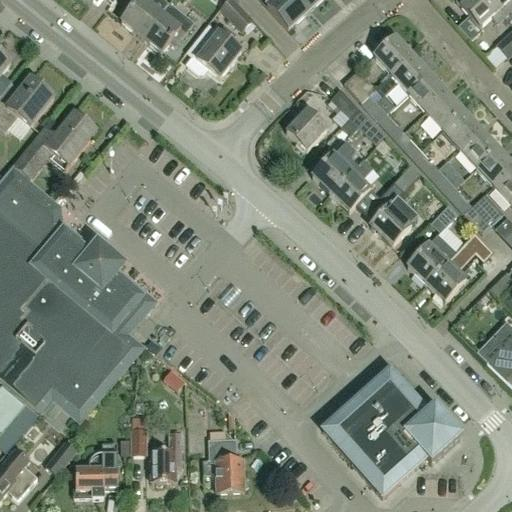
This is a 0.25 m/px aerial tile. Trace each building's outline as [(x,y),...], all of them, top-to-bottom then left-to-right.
[(142,42),(168,8),(157,0),(138,0),(141,2),(122,26),(142,42)] [(307,16),(292,0),(279,0),(268,11),(289,34),(307,16)] [(292,0),(307,16),(324,0),(292,0)] [(486,0),(471,0),(462,0),(458,4),(456,6),(460,10),(480,32),(491,22),(496,28),(505,20),(486,0)] [(511,0),(486,0),(505,20),(511,13),(511,0)] [(219,14),(241,37),(253,25),(231,2),(219,14)] [(193,28),(168,8),(142,42),(162,58),(170,47),(175,51),(193,28)] [(203,79),(208,73),(220,83),(242,56),(231,47),(236,41),(225,31),(220,37),(219,36),(218,37),(207,30),(185,58),(191,62),(184,70),(198,79),(203,79)] [(511,58),(511,34),(496,50),(507,63),(511,58)] [(395,42),(373,62),(390,79),(412,59),(395,42)] [(0,78),(10,67),(0,58),(0,78)] [(430,79),(412,59),(390,79),(375,93),(374,94),(381,101),(397,87),(398,88),(408,99),(430,79)] [(361,72),(343,88),(360,107),(374,94),(375,93),(366,83),(368,81),(361,72)] [(430,79),(408,99),(425,117),(447,98),(430,79)] [(0,99),(0,133),(5,137),(18,121),(30,131),(53,102),(30,83),(12,106),(2,98),(0,99)] [(358,114),(340,95),(329,105),(348,123),(358,114)] [(464,116),(447,98),(425,117),(442,136),(464,116)] [(375,105),(366,113),(378,127),(387,119),(375,105)] [(367,123),(358,114),(348,123),(341,131),(350,140),(367,123)] [(307,115),(286,137),(307,156),(327,134),(307,115)] [(481,134),(464,116),(442,136),(459,154),(481,134)] [(44,131),(24,156),(13,171),(30,185),(42,170),(47,165),(64,178),(68,172),(97,137),(73,117),(55,140),(44,131)] [(404,137),(387,119),(378,127),(395,145),(404,137)] [(481,134),(459,154),(476,173),(498,153),(481,134)] [(404,137),(395,145),(412,164),(421,156),(404,137)] [(344,147),(312,180),(330,198),(357,170),(348,161),(354,156),(344,147)] [(511,174),(511,167),(498,153),(476,173),(493,191),(511,174)] [(421,156),(412,164),(429,183),(438,174),(421,156)] [(394,189),(411,171),(401,160),(384,179),(394,189)] [(357,170),(330,198),(350,217),(371,195),(361,185),(372,174),(362,165),(357,170)] [(438,174),(429,183),(446,201),(455,193),(438,174)] [(511,174),(493,191),(511,211),(511,174)] [(0,384),(38,416),(53,398),(80,421),(138,353),(122,340),(151,307),(149,306),(131,290),(130,289),(129,289),(116,278),(118,275),(113,271),(114,270),(115,268),(115,267),(115,265),(115,263),(115,262),(114,260),(113,259),(112,258),(110,257),(109,256),(107,256),(106,255),(104,256),(102,256),(101,257),(99,257),(98,258),(94,254),(91,257),(58,229),(57,228),(57,215),(10,175),(0,186),(0,384)] [(455,193),(446,201),(462,219),(463,218),(471,211),(455,193)] [(482,238),(490,231),(502,219),(484,199),(471,211),(463,218),(482,238)] [(396,204),(391,210),(371,231),(392,250),(411,230),(411,229),(416,223),(396,204)] [(457,219),(447,210),(430,228),(439,238),(457,219)] [(511,227),(507,223),(496,233),(505,244),(511,237),(511,227)] [(463,250),(481,266),(491,256),(473,239),(463,250)] [(426,289),(448,266),(447,266),(455,258),(437,240),(407,271),(426,289)] [(448,266),(426,289),(445,307),(466,284),(448,266)] [(511,284),(505,278),(490,293),(500,303),(511,291),(511,284)] [(511,333),(506,327),(477,357),(478,358),(487,367),(511,391),(511,333)] [(390,375),(323,435),(382,502),(425,463),(430,469),(460,443),(434,413),(429,418),(390,375)] [(162,391),(175,396),(180,384),(167,379),(162,391)] [(3,391),(0,394),(0,435),(2,437),(4,435),(16,446),(37,421),(25,410),(3,391)] [(54,406),(46,414),(54,420),(61,412),(54,406)] [(147,459),(146,434),(129,434),(130,460),(147,459)] [(164,487),(175,487),(175,473),(181,472),(181,439),(169,439),(169,457),(151,457),(152,487),(155,487),(157,490),(162,490),(164,487)] [(244,484),(243,464),(236,464),(236,445),(210,445),(211,466),(204,466),(205,480),(217,479),(218,498),(244,497),(244,494),(248,492),(248,487),(244,484)] [(64,446),(45,472),(57,481),(76,455),(64,446)] [(118,449),(99,449),(99,460),(91,464),(88,472),(88,473),(76,473),(76,477),(73,477),(74,486),(76,486),(76,497),(74,497),(74,503),(106,503),(105,493),(118,493),(118,449)] [(29,466),(16,454),(0,472),(0,503),(7,496),(17,505),(37,481),(25,471),(29,466)]
